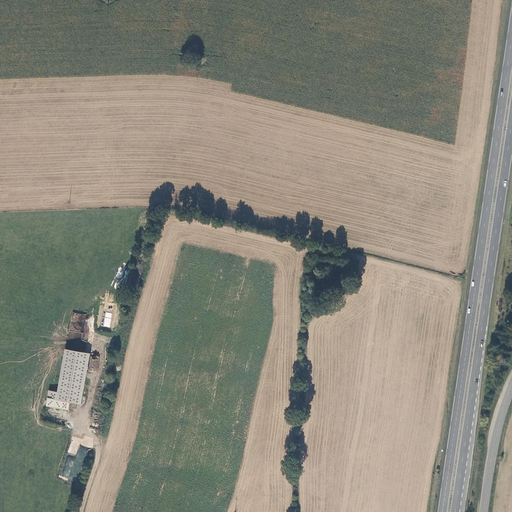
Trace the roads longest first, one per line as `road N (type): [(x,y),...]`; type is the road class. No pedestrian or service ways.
road 1 (trunk): [(511,36),(442,511)]
road 2 (trunk): [(482,326),(511,124)]
road 3 (trunk): [(454,511),(482,326)]
road 4 (trunk): [(460,511),(482,326)]
road 5 (tertiary): [(483,511),(511,384)]
